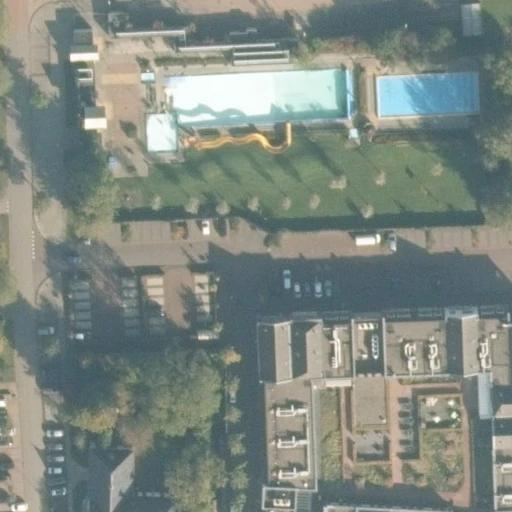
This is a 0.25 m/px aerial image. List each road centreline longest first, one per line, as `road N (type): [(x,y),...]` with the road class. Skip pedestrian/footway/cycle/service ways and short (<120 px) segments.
road 1 (unclassified): [(240,258),(274,268),(511,257)]
road 2 (tertiary): [(24,261),(14,0)]
road 3 (residential): [(240,258),(245,511)]
road 4 (tertiary): [(37,511),(24,261)]
road 5 (unclassified): [(24,261),(206,251),(240,258)]
